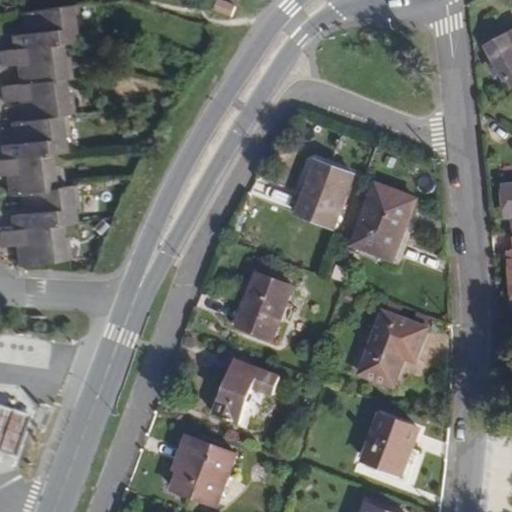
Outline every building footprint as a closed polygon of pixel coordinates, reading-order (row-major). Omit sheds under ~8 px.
[(237,6),(221,0),(218,0),(214,11),(232,18),(237,6)] [(51,165),(50,152),(64,150),(63,138),(68,137),(66,114),(74,113),(71,91),(66,92),(65,80),(71,79),(69,58),(62,59),(60,44),(75,42),(74,28),(80,27),(78,5),(23,13),(25,35),(12,37),(13,49),(0,51),(0,67),(16,66),(18,86),(1,87),(2,100),(20,98),(22,119),(13,120),(16,143),(5,144),(6,157),(0,157),(0,172),(9,172),(11,191),(23,190),(25,210),(14,212),(16,227),(2,229),(3,244),(19,243),(21,261),(69,255),(66,236),(60,236),(59,222),(74,221),(72,205),(77,204),(75,183),(59,185),(57,165),(51,165)] [(511,36),(491,48),(497,58),(491,62),(499,76),(506,72),(509,80),(511,78),(511,36)] [(335,224),(355,170),(319,156),(300,210),(335,224)] [(397,265),(420,204),(378,188),(355,250),(397,265)] [(270,341),(291,287),(256,273),(235,328),(270,341)] [(417,364),(430,332),(384,314),(361,372),(398,387),(409,360),(417,364)] [(283,403),(291,382),(247,365),(225,418),(252,428),(265,395),(283,403)] [(0,452),(9,456),(23,413),(11,409),(0,405),(0,452)] [(405,479),(416,453),(423,436),(384,421),(367,464),(405,479)] [(219,509),(239,457),(202,443),(182,495),(219,509)] [(409,493),(424,456),(416,453),(405,479),(367,464),(363,474),(409,493)]
